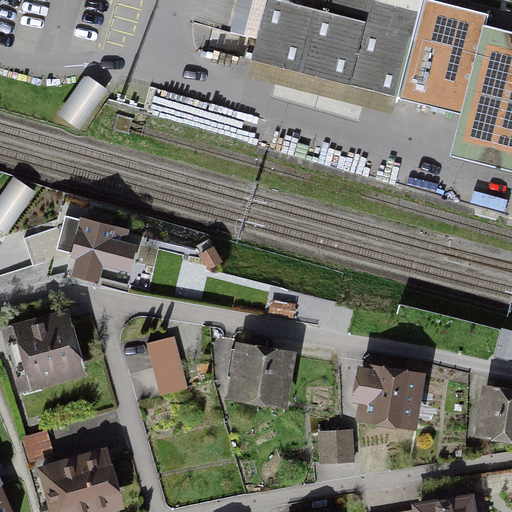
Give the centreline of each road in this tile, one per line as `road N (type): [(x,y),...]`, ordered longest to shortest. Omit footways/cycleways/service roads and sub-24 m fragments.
road 1 (residential): [(98,297),(511,373)]
road 2 (residential): [(511,460),(197,511)]
road 3 (residential): [(158,511),(98,297)]
